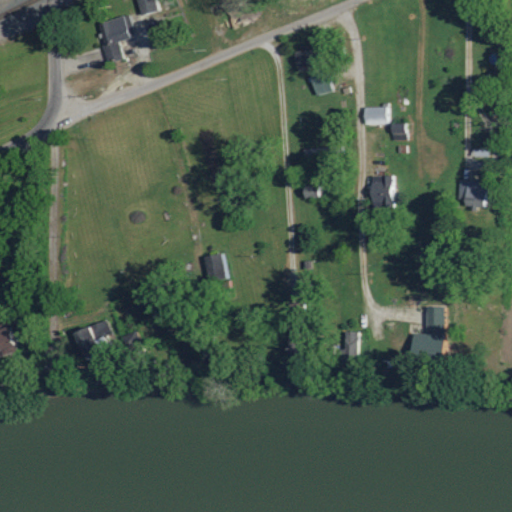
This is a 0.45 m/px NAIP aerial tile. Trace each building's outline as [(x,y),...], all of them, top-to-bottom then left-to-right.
[(162,9),(159,0),(139,0),(145,15),(162,9)] [(99,23),(111,62),(125,58),(120,40),(137,35),(131,14),(99,23)] [(328,65),(325,46),(297,51),(300,70),(328,65)] [(336,92),(332,75),(315,78),(319,95),(336,92)] [(367,107),(368,124),(390,124),(389,106),(367,107)] [(395,140),(410,140),(410,123),(395,123),(395,140)] [(395,175),(375,175),(376,207),(396,206),(395,175)] [(490,181),(462,180),(461,206),(489,206),(490,181)] [(309,185),(309,198),(323,197),(323,185),(309,185)] [(207,257),(212,277),(229,273),(224,253),(207,257)] [(291,303),(290,316),(306,316),(307,303),(291,303)] [(417,333),(418,360),(449,359),(448,306),(429,307),(430,333),(417,333)] [(79,332),(90,359),(101,354),(104,362),(122,355),(108,320),(79,332)] [(294,355),(309,355),(307,320),(292,320),(294,355)] [(0,352),(4,351),(5,355),(19,351),(11,321),(0,324),(0,352)] [(362,361),(361,333),(347,333),(348,361),(362,361)] [(233,350),(204,351),(205,367),(233,367),(233,350)]
